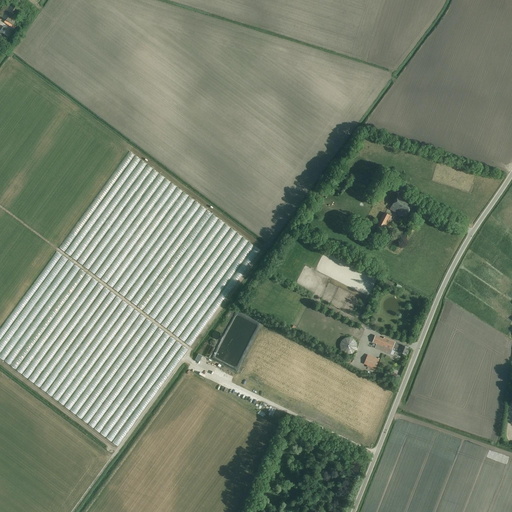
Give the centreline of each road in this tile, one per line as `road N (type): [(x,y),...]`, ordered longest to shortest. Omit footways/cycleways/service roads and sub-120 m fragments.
road 1 (unknown): [(375,458),(184,363),(77,511)]
road 2 (unclassified): [(354,511),(434,309),(511,172)]
